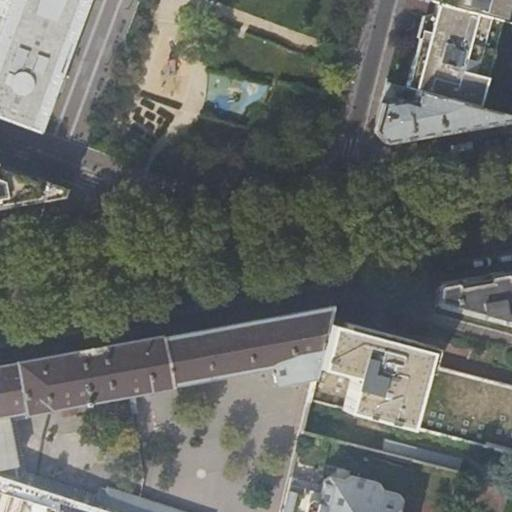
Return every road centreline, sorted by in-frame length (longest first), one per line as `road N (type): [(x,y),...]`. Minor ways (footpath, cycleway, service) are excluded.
road 1 (residential): [(0,337),(330,276)]
road 2 (residential): [(342,178),(158,210)]
road 3 (residential): [(330,276),(511,242)]
road 4 (residential): [(387,0),(342,178)]
road 5 (residential): [(511,146),(342,178)]
road 6 (residential): [(158,210),(0,146)]
road 7 (residential): [(158,210),(0,239)]
